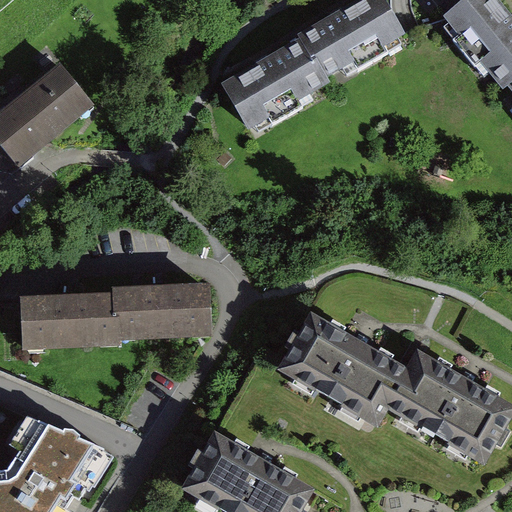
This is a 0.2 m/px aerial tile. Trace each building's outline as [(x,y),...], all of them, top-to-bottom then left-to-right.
[(511,21),(495,0),(478,0),(451,22),(511,96),(511,21)] [(381,3),(222,93),(251,144),(410,54),(381,3)] [(97,113),(60,69),(0,118),(0,149),(22,176),(97,113)] [(24,308),(29,362),(212,342),(208,291),(24,308)] [(415,377),(317,324),(289,378),(387,434),(393,422),(488,474),(511,429),(511,408),(426,361),(415,377)] [(223,436),(193,492),(230,511),(299,511),(314,485),(223,436)] [(71,511),(72,511),(100,464),(50,440),(17,492),(0,493),(0,511),(71,511)]
